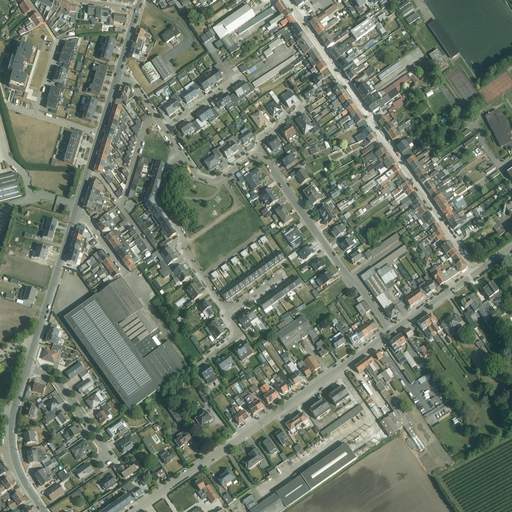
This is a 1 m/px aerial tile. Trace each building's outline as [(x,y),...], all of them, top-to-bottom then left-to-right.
[(49,0),(47,7),(51,9),(55,0),(49,0)] [(60,0),(55,0),(51,9),(49,13),(52,14),(53,12),(54,12),(55,11),(57,11),(59,8),(59,7),(62,1),(60,0)] [(157,0),(162,9),(166,8),(161,0),(157,0)] [(366,4),(362,0),(353,0),(357,6),(355,7),(360,15),(364,12),(363,10),(365,9),(363,6),(366,4)] [(362,0),(366,4),(369,8),(374,5),(375,5),(378,3),(376,0),(362,0)] [(376,0),(378,3),(381,7),(382,10),(389,5),(388,4),(388,3),(385,0),(376,0)] [(21,5),(19,6),(25,15),(32,10),(26,1),(21,5)] [(62,1),(59,7),(61,8),(59,14),(58,14),(57,17),(60,18),(62,16),(62,15),(64,16),(69,4),(62,1)] [(271,8),(273,11),(277,9),(281,16),(288,11),(281,1),(271,8)] [(408,2),(398,9),(400,11),(410,4),(408,2)] [(62,16),(60,18),(58,21),(64,23),(65,20),(66,20),(67,16),(70,18),(71,18),(73,6),(69,4),(64,16),(62,15),(62,16)] [(410,4),(400,11),(404,16),(414,9),(410,4)] [(212,29),(209,32),(206,34),(213,45),(219,41),(220,40),(228,35),(255,16),(247,5),(216,27),(212,29)] [(321,25),(326,22),(335,16),(333,13),(338,9),(335,5),(324,12),(322,14),(318,16),(318,17),(309,23),(315,30),(321,25)] [(95,20),(97,9),(84,7),(84,13),(87,14),(86,20),(88,20),(87,20),(91,21),(91,22),(92,22),(92,25),(95,25),(95,20)] [(245,24),(248,29),(274,12),(273,11),(271,8),(255,18),(245,24)] [(101,17),(101,21),(100,22),(107,23),(107,25),(110,25),(111,14),(108,14),(109,10),(102,9),(101,17)] [(288,11),(281,16),(262,28),(263,31),(267,28),(269,31),(270,31),(276,26),(277,26),(276,23),(283,19),(284,21),(292,16),(288,11)] [(416,13),(405,20),(409,26),(419,18),(416,13)] [(2,17),(0,18),(0,20),(3,24),(5,22),(7,20),(9,18),(7,14),(5,16),(4,16),(2,17)] [(29,21),(25,24),(26,27),(31,24),(40,18),(38,14),(28,19),(29,21)] [(111,14),(110,25),(113,26),(114,21),(126,23),(126,19),(127,19),(127,18),(127,15),(115,14),(111,14)] [(385,14),(378,19),(380,22),(387,18),(385,14)] [(292,16),(284,21),(278,25),(280,27),(282,26),(282,27),(285,25),(287,27),(295,21),(292,16)] [(321,25),(315,30),(318,36),(325,31),(339,21),(336,18),(328,24),(326,22),(321,25)] [(353,30),(351,32),(354,37),(356,41),(379,25),(378,23),(374,26),(369,19),(353,30)] [(32,25),(25,29),(26,31),(28,30),(29,32),(43,24),(41,20),(32,24),(32,25)] [(436,20),(427,25),(451,60),(459,54),(436,20)] [(295,21),(287,27),(275,34),(277,37),(278,37),(281,35),(282,35),(285,32),(288,30),(297,24),(295,21)] [(248,29),(245,24),(243,25),(236,30),(239,35),(246,30),(248,29)] [(285,32),(282,35),(284,38),(288,35),(299,27),(297,24),(288,30),(285,32)] [(381,25),(375,28),(381,36),(386,32),(381,25)] [(168,32),(161,37),(166,43),(170,41),(173,44),(178,40),(177,38),(180,35),(174,26),(167,31),(168,32)] [(288,35),(284,38),(285,39),(286,40),(301,30),(299,27),(288,35)] [(343,32),(325,45),(327,48),(351,32),(353,30),(351,27),(348,28),(343,32)] [(141,42),(145,43),(145,42),(146,38),(150,40),(150,38),(151,38),(152,36),(151,36),(151,35),(149,35),(145,34),(145,32),(137,30),(134,39),(141,42)] [(301,30),(286,40),(288,43),(290,42),(303,33),(301,30)] [(325,31),(318,36),(325,45),(343,32),(341,30),(339,32),(335,34),(333,32),(328,36),(325,31)] [(303,33),(290,42),(292,46),(294,44),(306,37),(303,33)] [(228,35),(220,40),(227,50),(228,49),(235,45),(228,35)] [(411,39),(409,35),(398,43),(401,47),(411,39)] [(306,37),(294,44),(296,47),(303,57),(314,49),(307,39),(306,37)] [(356,41),(354,37),(350,39),(330,53),(336,61),(353,50),(354,49),(352,46),(353,45),(352,44),(356,41)] [(102,48),(113,52),(114,49),(116,42),(106,39),(105,38),(102,48)] [(269,49),(264,53),(267,57),(273,53),(271,50),(282,43),(279,38),(268,45),(270,47),(270,48),(269,49)] [(133,44),(151,50),(153,47),(153,45),(145,43),(141,42),(134,39),(133,44)] [(66,42),(64,49),(74,52),(75,45),(66,42)] [(396,42),(390,47),(393,51),(399,47),(396,42)] [(131,49),(148,55),(151,50),(133,44),(131,49)] [(235,45),(228,49),(231,54),(240,48),(237,44),(235,45)] [(35,49),(20,45),(16,59),(12,57),(8,72),(13,74),(9,87),(23,92),(28,77),(22,76),(27,62),(31,63),(35,49)] [(113,52),(102,48),(101,52),(100,52),(98,58),(100,59),(110,62),(112,56),(113,52)] [(63,49),(61,56),(70,59),(73,52),(63,49)] [(130,54),(147,59),(148,55),(131,49),(130,54)] [(297,60),(292,63),(294,66),(299,62),(300,63),(303,61),(307,67),(314,62),(320,57),(314,49),(303,57),(299,59),(297,60)] [(353,50),(336,61),(342,69),(357,59),(354,54),(356,53),(353,50)] [(437,50),(429,56),(440,72),(448,67),(437,50)] [(147,59),(130,54),(129,58),(144,63),(147,59)] [(297,60),(296,57),(294,55),(252,83),(255,87),(292,63),(297,60)] [(61,56),(59,63),(68,66),(70,59),(61,56)] [(160,56),(151,62),(164,81),(173,75),(160,56)] [(314,62),(307,67),(309,69),(310,71),(323,62),(320,57),(314,62)] [(357,59),(342,69),(344,73),(359,62),(360,62),(359,62),(357,59)] [(398,61),(377,75),(380,80),(401,65),(398,61)] [(151,62),(141,69),(151,84),(161,78),(151,62)] [(323,62),(310,71),(304,76),(305,77),(307,76),(308,77),(313,75),(312,74),(315,72),(316,72),(319,70),(320,72),(327,67),(323,62)] [(359,62),(344,73),(347,76),(362,66),(359,62)] [(208,70),(217,82),(223,78),(220,74),(223,72),(217,64),(214,66),(215,68),(212,70),(211,69),(208,70)] [(240,67),(239,68),(243,73),(248,70),(245,64),(240,67)] [(94,71),(106,75),(107,72),(105,71),(106,68),(96,65),(94,71)] [(362,66),(347,76),(350,81),(357,76),(356,74),(365,68),(363,65),(362,66)] [(367,83),(369,81),(370,81),(368,79),(374,74),(374,73),(375,72),(375,71),(375,70),(372,67),(363,74),(355,80),(357,84),(354,86),(355,88),(357,90),(367,83)] [(57,68),(55,75),(64,78),(67,71),(57,68)] [(206,73),(202,76),(203,77),(211,87),(214,85),(217,83),(217,82),(208,70),(208,71),(205,72),(206,73)] [(92,78),(104,82),(106,75),(94,71),(92,78)] [(405,76),(409,81),(411,79),(410,78),(415,75),(412,71),(405,76)] [(296,74),(288,80),(291,84),(295,81),(293,80),(298,76),(297,74),(296,74)] [(64,78),(55,75),(53,82),(63,85),(64,78)] [(315,84),(311,87),(309,88),(310,89),(303,93),(307,98),(315,93),(321,89),(319,87),(325,83),(320,75),(313,80),(315,84)] [(410,78),(411,79),(415,84),(419,81),(415,75),(410,78)] [(393,85),(396,89),(405,83),(409,81),(405,76),(402,78),(393,85)] [(194,83),(195,84),(199,89),(202,87),(205,91),(211,87),(203,77),(194,83)] [(90,86),(101,89),(104,82),(92,78),(90,86)] [(186,91),(187,92),(190,89),(189,88),(195,84),(194,83),(193,81),(184,88),(186,91)] [(238,85),(246,96),(255,90),(250,83),(246,85),(243,81),(238,85)] [(367,83),(357,90),(361,97),(363,100),(370,96),(372,94),(376,91),(374,89),(369,81),(367,83)] [(389,95),(369,108),(373,114),(379,109),(380,111),(383,109),(384,107),(384,106),(400,94),(398,92),(407,86),(405,83),(396,89),(392,92),(389,95)] [(158,90),(161,93),(169,87),(166,84),(158,90)] [(187,92),(193,100),(198,96),(195,92),(198,90),(199,89),(195,84),(189,88),(190,89),(187,92)] [(235,93),(232,95),(235,100),(237,103),(246,97),(246,96),(238,85),(237,85),(235,87),(232,89),(235,93)] [(370,96),(363,100),(365,102),(369,108),(389,95),(392,92),(396,89),(393,85),(385,90),(383,92),(378,94),(374,96),(372,94),(370,96)] [(101,89),(90,86),(88,92),(98,95),(99,92),(101,92),(101,89)] [(125,95),(128,100),(134,96),(129,89),(127,88),(120,86),(118,93),(125,95)] [(329,101),(343,91),(340,86),(339,86),(333,90),(335,93),(332,94),(331,92),(327,95),(328,97),(326,98),(328,101),(329,101)] [(49,94),(60,97),(62,91),(51,88),(49,94)] [(289,90),(281,96),(289,108),(297,102),(289,90)] [(178,98),(181,102),(184,100),(187,104),(193,100),(187,92),(186,91),(181,95),(180,94),(176,93),(175,94),(178,98)] [(274,101),(266,107),(273,116),(279,113),(280,114),(283,112),(276,103),(279,101),(272,91),(269,93),(274,101)] [(343,91),(329,101),(330,103),(332,101),(332,102),(338,98),(339,99),(346,95),(343,91)] [(120,104),(121,104),(122,102),(124,102),(126,106),(127,106),(130,103),(128,100),(125,95),(118,93),(117,97),(116,101),(115,103),(120,104)] [(48,102),(58,105),(60,97),(49,94),(47,102),(48,102)] [(168,103),(175,113),(180,109),(178,104),(181,102),(178,98),(175,94),(171,96),(170,101),(171,102),(168,103)] [(220,98),(226,106),(227,108),(233,104),(234,106),(237,104),(237,103),(235,100),(232,95),(229,98),(226,94),(220,98)] [(346,95),(339,99),(329,107),(331,109),(333,109),(334,110),(349,100),(346,95)] [(83,108),(95,111),(95,108),(97,102),(86,98),(84,104),(83,108)] [(217,112),(218,115),(222,112),(221,109),(226,106),(220,98),(214,102),(217,106),(214,108),(217,112)] [(394,107),(388,111),(390,114),(406,104),(403,98),(393,104),(394,107)] [(175,113),(168,103),(166,100),(160,104),(162,106),(157,109),(162,115),(166,112),(169,117),(175,113)] [(349,100),(334,110),(332,112),(334,114),(337,112),(339,115),(353,105),(349,100)] [(58,105),(48,102),(46,108),(55,111),(58,105)] [(121,113),(125,118),(127,116),(124,112),(122,109),(123,105),(121,104),(120,104),(115,103),(113,110),(121,113)] [(233,104),(227,108),(230,112),(239,105),(237,104),(234,106),(233,104)] [(353,105),(339,115),(338,116),(339,117),(338,117),(339,119),(343,117),(343,116),(349,112),(351,115),(357,110),(353,105)] [(202,110),(208,119),(212,117),(214,120),(219,116),(218,115),(217,112),(214,108),(211,110),(208,106),(202,110)] [(95,111),(83,108),(82,112),(80,119),(82,119),(92,122),(93,116),(95,111)] [(119,118),(124,124),(127,122),(125,118),(121,113),(113,110),(111,115),(119,118)] [(196,121),(201,129),(205,126),(204,125),(207,123),(206,121),(208,119),(202,110),(196,114),(199,118),(196,121)] [(357,110),(351,115),(337,124),(338,127),(341,125),(348,120),(350,123),(361,115),(357,110)] [(498,110),(485,117),(501,148),(504,147),(506,151),(511,148),(511,144),(511,143),(511,142),(510,139),(511,138),(511,136),(510,132),(510,131),(510,130),(510,129),(510,128),(510,127),(509,126),(509,125),(509,124),(509,123),(508,122),(508,121),(507,120),(507,119),(506,119),(506,118),(505,118),(504,116),(503,115),(501,114),(499,113),(498,110)] [(251,116),(251,117),(259,128),(264,125),(263,125),(264,124),(265,126),(269,123),(260,111),(255,114),(251,116)] [(304,114),(295,120),(305,134),(313,128),(316,133),(320,130),(314,122),(311,124),(304,114)] [(123,127),(125,131),(126,130),(128,129),(125,125),(124,124),(119,118),(111,115),(110,120),(118,122),(120,126),(123,127)] [(361,115),(350,123),(347,125),(348,125),(346,127),(345,128),(346,130),(347,130),(350,128),(350,129),(356,124),(359,128),(367,125),(364,120),(361,115)] [(381,126),(391,119),(388,116),(386,117),(379,122),(381,126)] [(391,119),(381,126),(384,129),(393,123),(391,119)] [(119,131),(120,131),(121,130),(122,131),(123,132),(124,131),(125,131),(123,127),(120,126),(118,122),(110,120),(108,125),(116,127),(119,131)] [(393,123),(384,129),(387,134),(398,127),(396,124),(399,122),(397,120),(395,122),(393,123)] [(201,129),(196,121),(192,123),(189,126),(186,122),(182,125),(182,124),(178,127),(181,131),(180,132),(183,137),(190,132),(191,132),(194,130),(196,133),(201,129)] [(398,127),(387,134),(389,137),(411,122),(410,121),(406,123),(405,122),(398,127)] [(411,122),(389,137),(393,142),(402,135),(400,132),(413,124),(411,122)] [(289,124),(280,130),(287,140),(288,140),(289,142),(297,136),(296,134),(289,124)] [(120,137),(121,134),(122,132),(120,131),(119,131),(116,127),(108,125),(107,129),(115,132),(117,136),(120,137)] [(140,131),(140,130),(137,125),(131,128),(136,135),(137,137),(138,138),(139,132),(140,131)] [(234,137),(239,144),(242,142),(244,144),(248,142),(248,141),(249,140),(253,138),(248,130),(248,131),(246,128),(240,132),(242,135),(239,137),(238,135),(234,137)] [(373,134),(373,133),(369,128),(355,137),(358,142),(364,140),(373,134)] [(113,136),(118,143),(120,137),(117,136),(115,132),(107,129),(105,134),(113,136)] [(72,167),(79,137),(67,134),(64,146),(63,146),(62,153),(65,153),(62,165),(72,167)] [(111,142),(111,143),(113,144),(114,143),(119,149),(122,147),(118,143),(113,136),(105,134),(104,139),(112,141),(111,142)] [(373,134),(364,140),(366,143),(362,145),(364,148),(374,142),(373,141),(377,139),(373,134)] [(269,139),(266,141),(273,151),(281,145),(274,135),(271,138),(270,139),(269,139)] [(225,142),(233,155),(239,151),(236,146),(239,144),(234,137),(233,136),(225,142)] [(467,143),(465,145),(466,147),(469,145),(476,140),(474,137),(467,143)] [(110,147),(117,157),(119,155),(114,148),(112,145),(111,144),(111,143),(111,142),(112,141),(104,139),(102,145),(110,147)] [(397,147),(401,144),(398,139),(393,143),(397,147)] [(401,144),(397,147),(399,151),(407,162),(412,158),(414,157),(411,153),(412,152),(410,149),(408,146),(412,144),(409,139),(401,144)] [(216,150),(221,157),(224,154),(227,159),(233,155),(225,142),(223,140),(219,143),(221,146),(216,150)] [(364,161),(384,148),(381,144),(375,148),(376,149),(374,150),(375,151),(362,159),(364,161)] [(108,152),(111,156),(112,155),(114,157),(115,156),(117,159),(118,158),(117,157),(110,147),(102,145),(101,150),(108,152)] [(372,145),(362,152),(364,155),(374,149),(372,145)] [(317,146),(309,149),(312,155),(319,152),(317,146)] [(345,150),(344,150),(344,152),(346,151),(347,154),(352,151),(349,146),(344,148),(345,150)] [(378,159),(387,153),(384,148),(364,161),(362,162),(364,164),(366,163),(367,165),(369,164),(370,161),(373,162),(378,159)] [(221,157),(216,150),(215,149),(212,151),(214,154),(210,157),(211,158),(209,159),(204,162),(204,163),(209,171),(214,168),(217,166),(216,165),(220,162),(218,159),(221,157)] [(412,158),(407,162),(410,167),(425,157),(424,156),(429,152),(432,151),(431,149),(423,154),(421,152),(414,157),(412,158)] [(111,164),(114,168),(115,170),(117,169),(115,166),(117,165),(115,162),(114,162),(114,161),(113,162),(112,160),(112,158),(111,156),(108,152),(101,150),(99,155),(107,157),(111,164)] [(425,157),(410,167),(414,173),(421,167),(424,166),(423,164),(427,160),(426,158),(431,154),(429,152),(424,156),(425,157)] [(387,153),(378,159),(371,164),(372,166),(368,169),(369,170),(366,172),(365,171),(361,173),(363,177),(368,173),(375,169),(391,158),(387,153)] [(107,157),(99,155),(97,161),(106,164),(106,161),(110,165),(109,166),(111,170),(114,168),(111,164),(107,157)] [(291,155),(282,162),(286,168),(296,161),(291,155)] [(424,166),(421,167),(424,172),(428,169),(435,164),(434,164),(439,161),(437,159),(439,157),(438,156),(431,161),(433,163),(429,166),(427,164),(424,166)] [(391,158),(375,169),(377,172),(378,171),(381,175),(395,165),(391,158)] [(447,166),(448,167),(451,165),(453,168),(459,163),(455,159),(447,166)] [(104,169),(111,178),(114,176),(112,172),(110,173),(108,171),(110,169),(106,164),(97,161),(96,166),(104,169)] [(151,167),(163,171),(165,164),(156,161),(155,164),(154,164),(153,164),(152,165),(151,167)] [(424,172),(417,177),(419,180),(429,173),(434,170),(438,167),(436,164),(435,164),(428,169),(424,172)] [(423,185),(439,174),(438,172),(442,169),(440,165),(434,170),(435,172),(431,176),(429,173),(419,180),(423,185)] [(104,169),(96,166),(94,171),(100,173),(102,174),(103,171),(106,176),(105,177),(109,184),(113,181),(111,178),(104,169)] [(494,166),(485,172),(487,174),(496,168),(494,166)] [(153,175),(161,177),(163,171),(151,167),(151,170),(151,171),(152,172),(153,172),(152,175),(153,175)] [(394,175),(399,171),(399,170),(397,167),(391,171),(377,181),(375,182),(377,185),(378,186),(379,185),(385,181),(394,175)] [(421,167),(414,173),(417,177),(424,172),(421,167)] [(467,177),(473,183),(483,173),(476,167),(467,177)] [(249,172),(244,176),(254,190),(261,185),(257,179),(259,177),(262,175),(261,174),(257,169),(250,174),(249,172)] [(296,170),(291,174),(293,177),(295,176),(301,184),(310,178),(303,169),(298,172),(296,170)] [(394,175),(385,181),(387,184),(389,183),(390,183),(391,182),(391,181),(390,181),(395,177),(396,179),(402,175),(399,171),(394,175)] [(439,174),(423,185),(428,193),(443,183),(441,179),(446,176),(443,171),(442,171),(439,174)] [(498,171),(489,178),(491,180),(500,174),(498,171)] [(0,201),(21,196),(15,173),(0,177),(0,201)] [(236,174),(236,175),(240,181),(238,183),(241,187),(245,185),(244,182),(245,181),(244,180),(245,179),(242,175),(242,174),(240,175),(238,173),(236,174)] [(150,178),(149,181),(160,185),(161,181),(162,178),(161,177),(153,175),(152,179),(150,178)] [(391,182),(390,183),(383,188),(384,189),(381,192),(382,194),(405,179),(402,175),(396,179),(391,182)] [(443,183),(428,193),(431,197),(443,189),(441,187),(454,179),(452,177),(443,183)] [(89,188),(100,191),(101,192),(103,186),(100,185),(101,184),(99,183),(99,181),(92,179),(89,188)] [(405,179),(382,194),(384,196),(387,193),(389,196),(392,194),(408,183),(405,179)] [(373,180),(361,189),(364,194),(365,193),(365,194),(369,191),(368,191),(377,185),(373,180)] [(149,189),(157,191),(157,189),(159,189),(160,185),(149,181),(148,185),(150,186),(149,189)] [(338,187),(329,193),(333,198),(344,191),(343,190),(345,189),(345,188),(347,187),(344,182),(337,186),(338,187)] [(408,183),(392,194),(394,197),(403,191),(404,194),(412,189),(408,183)] [(252,196),(256,193),(263,188),(262,186),(253,192),(253,191),(250,193),(252,196)] [(308,199),(317,193),(319,191),(317,188),(314,189),(312,186),(303,192),(308,199)] [(443,189),(431,197),(433,200),(449,190),(447,186),(443,189)] [(146,195),(155,198),(157,191),(149,189),(148,188),(147,191),(146,191),(145,191),(144,191),(143,194),(146,195)] [(263,201),(274,194),(271,188),(261,195),(263,199),(262,199),(263,201)] [(412,189),(404,194),(396,200),(393,202),(391,204),(393,207),(398,203),(408,197),(414,192),(412,189)] [(449,190),(433,200),(437,205),(452,195),(451,192),(451,191),(452,191),(452,190),(452,189),(451,189),(450,189),(449,190)] [(86,198),(101,202),(102,200),(105,201),(105,198),(95,195),(88,193),(86,198)] [(256,193),(252,196),(251,197),(248,199),(251,202),(258,197),(256,193)] [(317,193),(308,199),(313,205),(316,203),(319,201),(324,198),(321,194),(319,196),(317,193)] [(274,194),(263,201),(266,205),(269,206),(279,200),(274,194)] [(382,195),(370,204),(371,205),(376,201),(383,196),(382,195)] [(452,195),(437,205),(440,209),(448,204),(447,202),(448,203),(450,201),(450,200),(451,202),(454,200),(453,198),(454,197),(452,195)] [(417,196),(410,200),(401,207),(399,208),(401,211),(410,205),(419,199),(417,196)] [(453,206),(462,200),(459,196),(454,200),(451,202),(450,202),(451,204),(449,205),(448,204),(440,209),(443,213),(449,209),(453,206)] [(98,208),(102,209),(103,206),(101,205),(102,203),(101,202),(86,198),(85,202),(99,207),(98,208)] [(349,202),(345,205),(347,207),(348,207),(356,201),(354,199),(349,203),(349,202)] [(419,199),(410,205),(410,206),(412,209),(399,218),(401,220),(402,220),(403,220),(404,219),(408,216),(424,206),(419,199)] [(462,200),(453,206),(454,207),(453,207),(456,212),(454,213),(452,214),(449,209),(443,213),(446,219),(448,222),(463,211),(461,208),(466,204),(463,199),(462,200)] [(511,211),(511,203),(511,204),(509,200),(504,204),(502,205),(504,209),(505,209),(508,214),(511,211)] [(99,207),(85,202),(84,206),(85,208),(90,210),(94,211),(97,212),(97,211),(101,212),(102,209),(98,208),(99,207)] [(144,205),(141,205),(144,210),(147,209),(148,211),(156,205),(156,203),(155,204),(155,202),(147,203),(146,204),(144,205)] [(342,202),(337,205),(341,211),(346,207),(342,202)] [(153,216),(160,211),(158,209),(156,205),(148,211),(146,212),(148,215),(149,215),(151,214),(152,216),(153,216)] [(323,218),(333,211),(330,206),(329,207),(328,205),(317,212),(319,215),(320,214),(323,218)] [(279,219),(288,213),(283,206),(274,212),(275,214),(272,216),(276,221),(279,219)] [(424,206),(408,216),(410,220),(412,218),(413,217),(415,221),(419,218),(428,212),(424,206)] [(362,208),(355,213),(357,217),(365,212),(362,208)] [(109,215),(113,213),(113,212),(111,210),(109,212),(99,218),(101,221),(96,224),(99,228),(111,220),(112,219),(109,215)] [(463,211),(448,222),(451,226),(461,219),(460,217),(464,214),(467,211),(466,210),(463,211)] [(135,220),(139,217),(135,211),(131,214),(131,215),(135,220)] [(160,211),(153,216),(155,218),(153,219),(155,223),(165,215),(162,212),(161,213),(160,211)] [(333,211),(323,218),(326,221),(324,222),(326,225),(337,218),(335,216),(336,215),(333,211)] [(428,212),(419,218),(424,225),(433,219),(429,213),(428,212)] [(461,219),(451,226),(454,230),(461,225),(460,224),(463,222),(468,219),(467,218),(472,215),(471,212),(461,219)] [(288,213),(279,219),(281,222),(279,223),(279,225),(280,227),(281,227),(292,219),(288,213)] [(165,215),(155,223),(158,226),(160,224),(162,227),(168,223),(169,222),(167,219),(165,215)] [(139,217),(135,220),(139,226),(143,223),(139,217)] [(493,217),(488,220),(499,237),(504,233),(493,217)] [(43,224),(56,228),(57,225),(58,222),(48,219),(47,221),(44,220),(43,224)] [(433,219),(424,225),(421,227),(424,230),(429,227),(435,223),(433,219)] [(111,220),(99,228),(104,234),(110,230),(110,231),(113,229),(110,224),(113,222),(111,220)] [(143,223),(139,226),(143,232),(147,228),(143,223)] [(168,223),(162,227),(160,228),(161,228),(162,230),(161,231),(161,232),(161,233),(162,235),(172,228),(168,223)] [(44,231),(54,234),(55,231),(56,228),(43,224),(41,228),(45,229),(44,231)] [(343,224),(331,232),(335,238),(341,235),(344,233),(345,232),(344,231),(346,229),(343,224)] [(430,237),(440,230),(437,224),(431,228),(433,230),(431,231),(428,233),(430,237)] [(75,235),(89,239),(90,235),(90,234),(84,232),(85,228),(83,227),(80,226),(78,226),(75,235)] [(285,229),(282,232),(293,248),(306,239),(303,234),(301,235),(298,230),(299,230),(296,226),(291,230),(290,230),(290,231),(287,232),(285,229)] [(113,229),(110,231),(104,235),(109,242),(120,233),(121,233),(119,230),(116,232),(114,228),(113,229)] [(147,228),(143,232),(147,237),(152,234),(147,228)] [(172,228),(162,235),(164,237),(165,238),(166,237),(167,237),(168,238),(164,241),(166,245),(172,240),(170,238),(176,234),(172,228)] [(440,230),(430,237),(429,238),(431,241),(434,240),(436,243),(437,242),(445,237),(440,230)] [(54,234),(44,231),(44,234),(41,233),(40,237),(42,237),(42,238),(52,241),(54,234)] [(120,233),(109,242),(112,245),(123,237),(120,233)] [(152,234),(147,237),(151,243),(156,240),(152,234)] [(369,253),(372,257),(373,258),(400,239),(397,234),(378,247),(369,253)] [(73,240),(87,244),(89,239),(75,235),(73,240)] [(123,237),(112,245),(114,249),(126,241),(123,237)] [(445,237),(437,242),(441,248),(449,242),(445,237)] [(348,239),(345,242),(340,245),(345,252),(353,246),(354,248),(356,246),(355,245),(355,244),(357,243),(355,239),(353,241),(350,238),(348,239)] [(72,244),(86,249),(87,244),(73,240),(72,244)] [(126,241),(114,249),(117,253),(129,245),(126,241)] [(129,245),(117,253),(120,257),(132,248),(131,247),(134,245),(132,242),(129,245)] [(449,242),(441,248),(437,251),(438,253),(442,250),(444,253),(446,255),(447,255),(454,250),(449,242)] [(70,249),(84,253),(85,252),(90,253),(91,250),(86,249),(72,244),(70,249)] [(311,245),(299,254),(304,260),(305,259),(306,260),(309,258),(308,257),(314,253),(312,249),(313,248),(311,245)] [(377,273),(388,265),(393,262),(398,258),(404,254),(409,251),(405,246),(373,268),(377,273)] [(161,262),(173,253),(169,247),(159,254),(157,251),(152,255),(151,255),(154,259),(157,257),(161,262)] [(132,248),(120,257),(122,261),(135,251),(133,248),(132,248)] [(84,253),(70,249),(66,265),(68,266),(69,264),(70,264),(71,260),(76,262),(77,258),(79,259),(80,258),(83,259),(83,258),(87,261),(90,259),(84,254),(84,253)] [(90,259),(87,261),(86,262),(89,267),(92,265),(92,266),(100,260),(106,255),(102,249),(98,253),(94,256),(93,257),(90,259)] [(358,252),(349,258),(354,265),(365,257),(360,249),(357,251),(358,252)] [(454,250),(447,255),(441,259),(444,263),(448,260),(457,254),(454,250)] [(135,251),(122,261),(125,264),(138,255),(135,251)] [(274,254),(280,263),(285,259),(279,251),(274,254)] [(372,257),(369,253),(368,251),(364,254),(368,260),(372,257)] [(173,253),(161,262),(160,263),(160,264),(161,264),(161,265),(161,267),(162,268),(162,269),(159,271),(162,275),(170,269),(168,266),(178,259),(173,253)] [(269,258),(275,266),(280,263),(274,254),(269,258)] [(454,268),(455,267),(455,266),(462,261),(457,254),(448,260),(454,268)] [(106,255),(100,260),(103,263),(109,259),(106,255)] [(138,255),(125,264),(128,268),(134,264),(141,259),(138,255)] [(427,258),(427,257),(426,258),(426,257),(422,260),(426,266),(430,263),(427,258)] [(264,261),(270,270),(275,266),(269,258),(264,261)] [(86,262),(84,259),(73,268),(77,269),(78,268),(86,262)] [(109,259),(103,263),(92,271),(94,274),(99,270),(98,269),(100,267),(102,270),(112,263),(109,259)] [(320,259),(309,267),(311,270),(313,269),(316,272),(318,270),(325,265),(320,259)] [(259,265),(265,273),(270,270),(264,261),(259,265)] [(455,267),(459,273),(461,273),(466,270),(466,267),(462,261),(455,266),(455,267)] [(112,263),(102,270),(101,271),(97,273),(100,277),(114,266),(112,263)] [(170,269),(162,275),(165,278),(170,274),(174,279),(186,271),(182,265),(172,272),(170,269)] [(255,268),(261,277),(265,273),(259,265),(255,268)] [(377,273),(373,268),(361,277),(387,314),(391,320),(397,315),(398,316),(400,314),(395,306),(394,306),(390,301),(389,301),(383,294),(394,287),(395,286),(393,283),(392,281),(394,279),(397,278),(391,269),(388,265),(377,273)] [(114,266),(100,277),(99,278),(97,279),(98,280),(103,277),(104,279),(117,270),(114,266)] [(435,269),(440,277),(446,273),(445,271),(442,273),(438,267),(438,268),(435,269)] [(440,277),(444,283),(450,279),(453,277),(454,277),(455,276),(459,273),(455,267),(454,268),(452,269),(449,270),(446,273),(440,277)] [(250,272),(256,280),(261,277),(255,268),(250,272)] [(440,277),(435,269),(434,268),(430,272),(436,281),(440,286),(444,283),(440,277)] [(117,270),(104,279),(103,281),(104,283),(107,281),(109,279),(111,282),(115,280),(115,281),(121,277),(120,274),(117,270)] [(186,271),(174,279),(172,281),(173,283),(174,282),(176,284),(180,280),(182,283),(191,276),(186,271)] [(245,275),(251,283),(256,280),(250,272),(245,275)] [(329,272),(316,281),(321,287),(334,278),(333,278),(329,272)] [(240,279),(246,287),(251,283),(245,275),(240,279)] [(288,282),(294,290),(302,284),(296,276),(293,279),(293,278),(291,279),(288,281),(288,282)] [(426,286),(431,293),(435,289),(431,283),(427,276),(424,278),(428,284),(426,286)] [(99,293),(96,295),(96,296),(64,319),(130,411),(162,387),(163,387),(188,369),(168,342),(162,346),(155,337),(161,332),(122,277),(99,293)] [(235,282),(241,291),(246,287),(240,279),(235,282)] [(418,288),(425,297),(427,295),(431,293),(426,286),(421,279),(417,282),(420,286),(418,288)] [(415,293),(420,300),(425,297),(418,288),(414,281),(411,282),(414,286),(413,287),(417,292),(415,293)] [(230,286),(236,294),(241,291),(235,282),(230,286)] [(281,287),(287,295),(294,290),(288,282),(285,284),(283,285),(281,287)] [(195,283),(186,289),(194,301),(203,294),(195,283)] [(488,287),(483,291),(487,296),(487,297),(487,299),(488,299),(490,302),(494,299),(495,301),(504,295),(500,291),(498,292),(492,284),(491,285),(490,284),(489,285),(489,286),(488,287)] [(225,289),(231,297),(236,294),(230,286),(225,289)] [(404,288),(415,303),(420,300),(415,293),(412,295),(411,294),(412,293),(407,286),(404,288)] [(273,292),(279,300),(287,295),(281,287),(276,289),(276,290),(273,292)] [(22,293),(35,297),(35,296),(34,296),(34,294),(36,295),(37,291),(27,288),(26,291),(23,290),(22,293)] [(415,303),(404,288),(401,290),(403,293),(404,293),(407,297),(408,298),(405,300),(410,307),(415,303)] [(231,297),(225,289),(221,292),(220,293),(226,301),(231,297)] [(266,297),(272,306),(279,300),(273,292),(270,294),(266,297)] [(35,297),(22,293),(21,296),(24,297),(23,301),(33,304),(34,300),(33,299),(33,298),(34,299),(35,297)] [(464,300),(463,301),(462,301),(462,302),(461,302),(460,303),(461,305),(465,310),(466,309),(468,312),(464,315),(474,330),(477,328),(470,318),(475,314),(475,313),(478,311),(484,320),(490,316),(475,294),(473,295),(473,294),(469,297),(468,297),(469,298),(465,301),(464,300)] [(362,316),(372,332),(377,328),(372,321),(370,322),(366,316),(366,314),(371,310),(361,296),(356,300),(360,304),(355,307),(361,315),(362,316)] [(272,306),(266,297),(261,300),(262,301),(258,303),(264,311),(265,311),(266,313),(271,310),(273,308),(271,306),(272,306)] [(208,301),(199,307),(203,313),(205,311),(210,317),(214,313),(210,308),(212,306),(208,301)] [(244,313),(250,322),(257,318),(252,310),(249,312),(248,310),(244,313)] [(250,322),(244,313),(239,316),(241,318),(238,320),(243,327),(250,322)] [(302,361),(311,374),(321,367),(313,356),(307,360),(296,344),(309,335),(312,339),(311,340),(318,349),(317,349),(320,353),(319,353),(322,358),(328,353),(326,350),(327,349),(303,315),(294,321),(291,317),(277,326),(281,331),(276,334),(288,351),(291,350),(295,357),(297,355),(301,361),(302,361)] [(427,317),(432,325),(438,333),(440,331),(438,328),(436,325),(437,324),(436,323),(436,322),(435,321),(434,320),(430,315),(427,317)] [(441,326),(443,329),(448,336),(450,338),(458,332),(455,327),(460,324),(462,322),(457,315),(453,318),(452,316),(448,319),(449,320),(441,326)] [(372,332),(362,316),(359,318),(362,322),(362,321),(363,323),(362,324),(364,326),(365,325),(365,326),(363,328),(368,334),(372,332)] [(422,321),(432,336),(433,337),(435,335),(430,327),(432,325),(427,317),(422,321)] [(211,335),(221,327),(219,324),(217,321),(217,320),(205,329),(210,335),(211,335)] [(432,336),(422,321),(417,324),(423,331),(424,330),(430,338),(432,336)] [(346,334),(343,330),(338,322),(335,324),(336,326),(335,326),(341,334),(331,342),(336,349),(345,343),(342,338),(346,334)] [(355,325),(364,337),(368,334),(363,328),(360,322),(355,325)] [(48,335),(61,339),(63,332),(59,331),(60,327),(51,324),(48,335)] [(470,324),(466,327),(472,337),(477,334),(470,324)] [(364,337),(355,325),(351,328),(360,340),(364,337)] [(221,327),(211,335),(211,336),(215,340),(226,333),(226,332),(222,327),(221,327)] [(343,330),(346,334),(354,345),(357,343),(357,342),(359,341),(351,328),(349,330),(347,327),(343,330)] [(403,333),(409,341),(418,354),(421,352),(425,357),(429,354),(424,347),(421,349),(418,345),(420,343),(418,340),(415,342),(412,338),(414,337),(409,330),(403,333)] [(52,348),(59,350),(68,352),(68,350),(65,349),(66,347),(60,345),(61,343),(62,343),(63,341),(62,340),(62,339),(61,339),(48,335),(46,341),(54,344),(52,348)] [(393,341),(399,350),(402,348),(401,346),(406,343),(401,335),(393,341)] [(242,345),(234,350),(242,361),(253,353),(245,341),(241,344),(242,345)] [(399,350),(393,341),(389,344),(390,346),(389,347),(388,347),(394,355),(398,352),(399,354),(395,356),(398,361),(404,357),(399,350)] [(481,341),(475,344),(478,349),(484,345),(481,341)] [(256,346),(262,355),(266,353),(260,343),(256,346)] [(59,350),(52,348),(51,351),(45,349),(42,359),(55,363),(59,350)] [(378,351),(374,354),(378,361),(380,360),(384,366),(386,366),(387,368),(389,367),(378,351)] [(407,352),(403,355),(412,368),(416,365),(407,352)] [(220,359),(215,362),(223,372),(231,367),(230,366),(234,363),(228,354),(220,360),(220,359)] [(365,360),(382,385),(385,382),(386,384),(392,381),(389,377),(385,372),(380,375),(375,369),(376,368),(374,366),(374,367),(373,365),(374,364),(369,357),(365,360)] [(360,363),(364,369),(371,379),(372,378),(377,385),(376,386),(375,386),(394,412),(398,409),(393,401),(390,397),(382,385),(365,360),(360,363)] [(302,361),(301,361),(297,364),(307,377),(311,374),(302,361)] [(82,378),(89,373),(86,369),(85,370),(80,363),(66,373),(69,377),(68,377),(69,379),(70,378),(71,380),(79,374),(82,378)] [(364,369),(360,363),(354,368),(359,374),(364,369)] [(288,380),(293,387),(299,382),(288,365),(287,364),(284,366),(292,378),(288,380)] [(288,365),(299,382),(304,379),(297,369),(296,370),(293,370),(293,368),(291,367),(291,366),(290,364),(288,365)] [(201,369),(199,371),(203,376),(209,385),(217,379),(214,375),(215,374),(208,365),(201,369)] [(93,370),(89,373),(90,374),(93,372),(98,379),(99,378),(93,370)] [(411,385),(415,383),(406,371),(403,373),(411,385)] [(293,387),(288,380),(282,372),(278,375),(289,390),(293,387)] [(89,373),(82,378),(84,382),(76,388),(79,391),(78,392),(79,393),(80,392),(81,394),(84,392),(86,395),(89,392),(88,390),(94,386),(89,379),(92,377),(89,373)] [(429,373),(415,383),(416,384),(419,382),(421,385),(432,378),(429,374),(429,373)] [(276,374),(273,377),(274,378),(276,377),(277,379),(276,380),(280,386),(278,387),(283,394),(288,390),(276,374)] [(35,383),(32,391),(43,395),(46,386),(35,383)] [(263,386),(273,401),(278,397),(273,390),(272,388),(271,387),(270,387),(269,388),(266,384),(263,386)] [(273,401),(263,386),(262,385),(260,386),(261,388),(260,388),(265,396),(263,397),(266,401),(268,404),(273,401)] [(334,391),(329,395),(336,407),(337,406),(349,398),(350,398),(342,386),(334,391)] [(202,390),(199,392),(202,397),(206,404),(210,401),(202,390)] [(101,407),(106,404),(98,393),(96,394),(86,401),(92,409),(99,404),(101,407)] [(247,395),(258,411),(263,408),(258,400),(257,402),(252,394),(251,395),(250,393),(247,395)] [(258,411),(247,395),(244,397),(246,398),(245,399),(250,406),(249,408),(253,414),(258,411)] [(241,402),(237,396),(235,398),(236,401),(240,406),(243,404),(241,402)] [(398,431),(389,417),(385,420),(375,406),(376,405),(370,397),(365,400),(371,409),(370,409),(389,437),(398,431)] [(52,410),(56,407),(59,405),(54,398),(46,404),(46,405),(45,405),(46,406),(47,406),(50,411),(49,412),(48,411),(45,413),(49,418),(54,414),(52,410)] [(322,400),(309,409),(317,420),(318,420),(317,420),(330,411),(322,400)] [(106,404),(101,407),(104,410),(96,416),(102,424),(109,419),(110,419),(112,418),(112,417),(108,411),(111,409),(107,403),(106,404)] [(35,406),(29,404),(28,404),(24,415),(32,418),(33,418),(35,419),(36,418),(37,415),(37,414),(36,414),(34,413),(36,409),(36,407),(35,406)] [(233,406),(244,421),(249,418),(244,411),(242,412),(238,407),(236,404),(233,406)] [(244,421),(233,406),(232,405),(230,406),(231,408),(230,409),(233,413),(231,414),(239,425),(244,421)] [(341,419),(344,424),(364,410),(360,405),(341,419)] [(169,411),(174,422),(179,420),(174,409),(169,411)] [(398,409),(394,412),(404,427),(412,439),(413,438),(421,451),(424,448),(416,436),(408,424),(408,423),(400,412),(399,410),(398,409)] [(400,412),(408,423),(408,424),(411,422),(407,415),(408,414),(404,410),(400,412)] [(195,420),(199,425),(201,428),(209,422),(210,423),(213,420),(213,419),(213,418),(213,417),(212,417),(212,416),(211,416),(210,416),(207,411),(206,412),(202,415),(195,420)] [(47,420),(45,421),(47,424),(48,422),(49,423),(55,418),(60,426),(62,426),(70,420),(64,412),(57,417),(55,414),(46,420),(47,420)] [(389,417),(398,431),(404,427),(394,412),(388,416),(389,417)] [(298,417),(302,424),(305,427),(306,426),(305,425),(309,422),(307,420),(308,420),(303,413),(298,417)] [(291,421),(296,428),(302,424),(298,417),(291,421)] [(124,436),(129,432),(130,431),(130,429),(128,427),(126,428),(123,424),(123,423),(123,422),(124,421),(122,419),(107,431),(112,438),(115,436),(113,432),(118,428),(120,432),(119,433),(120,433),(117,435),(120,438),(124,436)] [(344,424),(341,419),(320,433),(324,438),(344,424)] [(199,425),(195,420),(194,420),(190,423),(194,429),(198,426),(199,425)] [(296,428),(291,421),(286,425),(291,432),(291,431),(292,434),(297,431),(298,431),(296,428)] [(158,423),(153,426),(157,432),(161,428),(158,423)] [(67,434),(64,436),(68,442),(79,433),(79,434),(74,427),(74,426),(66,433),(67,434)] [(281,431),(275,434),(283,446),(289,441),(281,429),(280,430),(281,431)] [(34,431),(23,433),(24,438),(26,438),(27,444),(36,442),(35,438),(37,436),(34,434),(34,431)] [(178,438),(175,440),(180,448),(184,445),(183,444),(191,439),(185,431),(183,433),(183,432),(177,436),(178,438)] [(129,432),(124,436),(126,439),(117,445),(123,453),(137,444),(131,436),(132,435),(129,432)] [(145,437),(142,439),(153,455),(157,452),(145,437)] [(407,437),(404,439),(409,449),(413,447),(407,437)] [(269,439),(263,443),(270,453),(270,454),(271,454),(272,455),(273,455),(273,454),(274,454),(275,453),(277,451),(274,447),(275,446),(272,442),(271,442),(269,439)] [(85,441),(71,451),(75,457),(77,461),(92,451),(85,441)] [(252,495),(243,501),(250,511),(280,511),(356,459),(346,444),(259,505),(257,503),(257,502),(257,501),(256,501),(255,500),(255,499),(255,498),(254,498),(253,497),(254,496),(253,495),(252,495)] [(57,456),(66,450),(64,446),(55,452),(57,456)] [(28,458),(40,456),(39,449),(27,451),(28,458)] [(251,457),(244,462),(249,469),(263,459),(257,449),(250,454),(251,457)] [(66,450),(57,456),(59,459),(68,452),(66,450)] [(174,458),(170,452),(169,453),(167,451),(160,455),(167,464),(170,462),(170,461),(174,458)] [(40,456),(28,458),(29,464),(41,462),(42,462),(44,465),(50,460),(48,457),(44,460),(44,455),(40,456)] [(50,460),(44,465),(46,468),(34,476),(38,481),(49,474),(51,472),(52,472),(48,467),(53,464),(53,463),(57,461),(54,458),(52,460),(50,460)] [(123,466),(118,469),(125,479),(137,470),(132,462),(124,468),(123,466)] [(88,463),(75,472),(80,479),(93,470),(88,463)] [(151,470),(148,472),(150,476),(151,476),(156,481),(159,479),(158,478),(164,473),(159,465),(154,469),(154,470),(152,471),(151,470)] [(273,466),(266,470),(270,476),(277,472),(273,466)] [(60,478),(67,473),(65,469),(63,470),(58,474),(60,478)] [(225,474),(218,479),(224,487),(231,481),(233,483),(237,480),(229,469),(224,473),(225,474)] [(67,473),(60,478),(63,482),(70,477),(67,473)] [(49,474),(38,481),(41,486),(44,485),(44,486),(53,480),(51,477),(49,474)] [(107,478),(101,483),(103,486),(103,487),(105,490),(106,490),(107,491),(117,484),(115,480),(116,480),(112,474),(106,477),(107,478)] [(0,490),(12,482),(9,478),(2,483),(3,484),(0,486),(0,490)] [(196,483),(195,484),(200,491),(198,492),(203,500),(207,497),(212,503),(217,500),(218,498),(209,485),(205,487),(200,480),(198,482),(198,481),(195,483),(196,483)] [(12,482),(0,490),(0,492),(1,494),(0,494),(1,495),(0,495),(0,499),(1,500),(2,499),(9,494),(7,491),(15,486),(12,482)] [(128,490),(133,486),(131,482),(122,487),(125,492),(128,490)] [(59,484),(46,493),(52,501),(64,492),(59,484)] [(133,486),(128,490),(131,494),(132,493),(136,498),(142,494),(141,492),(141,491),(139,487),(137,489),(134,485),(133,486)] [(10,507),(23,498),(19,493),(12,497),(14,500),(8,504),(10,507)] [(228,493),(223,497),(228,505),(234,501),(228,493)] [(128,505),(129,506),(131,504),(130,503),(133,502),(128,494),(123,498),(128,505)] [(23,498),(10,507),(6,510),(7,509),(8,510),(10,508),(12,510),(10,511),(9,511),(16,511),(19,510),(17,507),(25,502),(23,498)] [(117,502),(123,510),(124,509),(129,506),(128,505),(123,498),(117,502)] [(115,511),(120,511),(123,510),(117,502),(112,505),(111,506),(115,511)]
